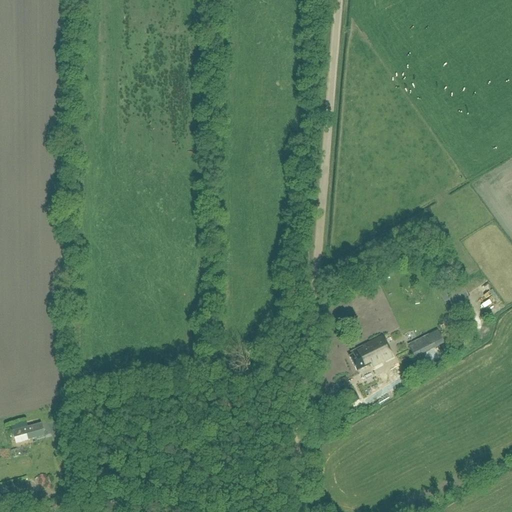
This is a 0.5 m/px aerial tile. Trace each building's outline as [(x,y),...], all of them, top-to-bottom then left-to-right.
[(443,291),(448,302),(465,293),(460,283),(443,291)] [(407,346),(414,359),(435,349),(428,335),(407,346)] [(371,368),(392,358),(382,338),(351,353),(352,356),(349,358),(356,372),(370,366),(371,368)] [(351,390),(345,378),(336,383),(342,395),(351,390)] [(16,442),(44,434),(41,424),(14,431),(16,442)]
